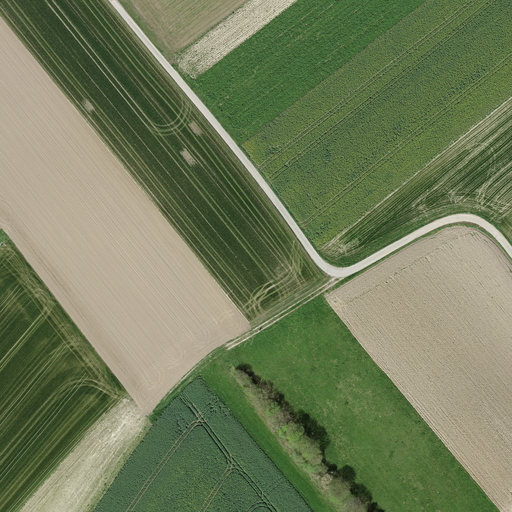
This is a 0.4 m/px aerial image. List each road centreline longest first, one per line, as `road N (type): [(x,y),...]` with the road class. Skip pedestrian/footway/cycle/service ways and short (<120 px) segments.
road 1 (track): [(511,252),(491,228),(460,217),(348,271),(329,270),(113,0)]
road 2 (track): [(343,272),(227,347)]
